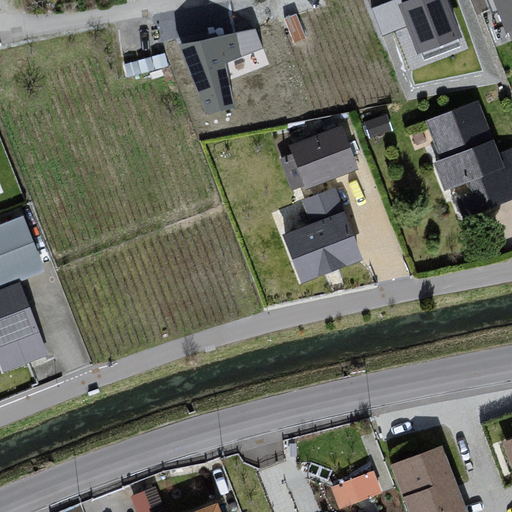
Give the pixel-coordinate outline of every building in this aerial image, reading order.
[(390,0),(372,7),(383,35),(406,26),(397,3),(395,0),(390,0)] [(406,26),(417,53),(461,35),(447,0),(403,0),(397,3),(406,26)] [(511,0),(494,0),(508,32),(511,30),(511,0)] [(256,29),(180,44),(207,114),(235,107),(226,61),(262,48),(256,29)] [(477,103),(427,122),(434,147),(431,158),(443,192),(451,189),(463,219),(511,200),(511,151),(511,149),(497,154),(477,103)] [(369,138),(392,130),(386,113),(364,122),(369,138)] [(340,129),(288,148),(303,191),(355,172),(340,129)] [(362,261),(334,190),(301,203),(311,227),(280,239),(299,287),(362,261)] [(0,362),(4,372),(47,356),(19,281),(44,272),(23,216),(0,224),(0,362)] [(511,441),(499,446),(511,478),(511,441)] [(465,511),(442,447),(389,465),(405,511),(465,511)] [(375,465),(332,483),(341,505),(385,488),(375,465)] [(131,491),(140,511),(149,511),(164,505),(153,481),(131,491)]
